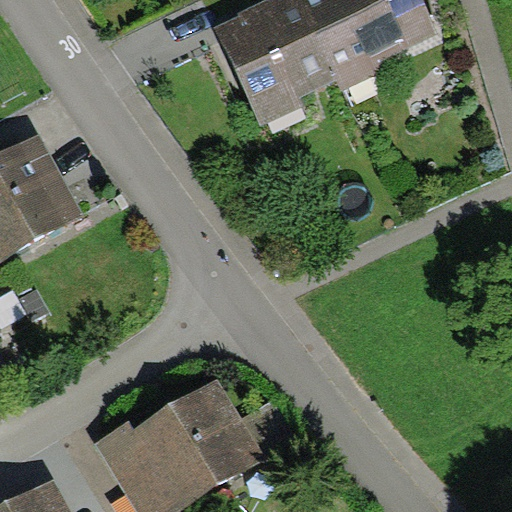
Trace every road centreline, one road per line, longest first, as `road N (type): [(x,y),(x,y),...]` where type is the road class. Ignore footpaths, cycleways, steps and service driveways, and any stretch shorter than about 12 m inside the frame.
road 1 (residential): [(23,0),(232,292)]
road 2 (residential): [(232,292),(436,511)]
road 3 (residential): [(0,439),(232,292)]
